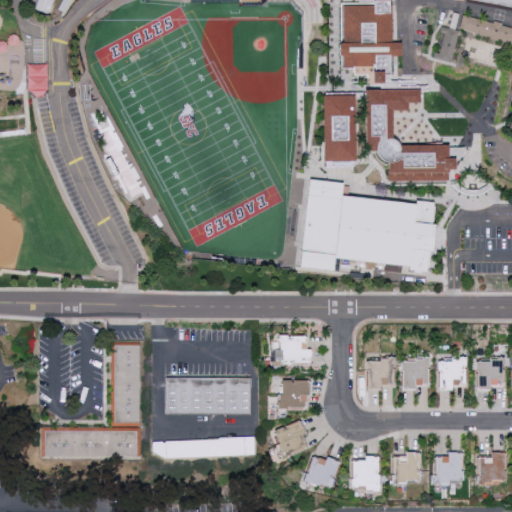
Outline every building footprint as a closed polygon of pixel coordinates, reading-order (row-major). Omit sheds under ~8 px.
[(53,0),(37,0),(35,10),(50,13),(53,0)] [(368,66),(368,83),(383,83),(383,74),(390,74),(389,56),(401,55),(400,42),(391,42),(390,1),(339,3),(341,67),(368,66)] [(511,41),(511,26),(461,17),(458,31),(511,41)] [(457,30),(441,27),(436,59),(452,62),(457,30)] [(47,94),(46,64),(26,64),(27,95),(47,94)] [(386,180),(447,180),(447,170),(454,170),(454,157),(448,157),(447,145),(393,145),(393,111),(407,111),(407,103),(420,103),(419,89),(364,90),(364,151),(377,151),(377,161),(386,161),(386,180)] [(354,95),(322,95),(323,161),(355,161),(354,95)] [(309,179),(344,183),(342,195),(435,205),(427,269),(335,259),(333,273),(299,269),(309,179)] [(310,336),(270,336),(270,367),(310,367),(310,336)] [(111,345),(138,345),(138,422),(111,422),(111,345)] [(365,357),(393,356),(393,388),(366,389),(365,357)] [(436,357),(465,356),(466,388),(437,389),(436,357)] [(504,356),(474,357),(475,390),(504,389),(504,356)] [(400,358),(428,357),(428,389),(401,389),(400,358)] [(164,378),(164,414),(250,413),(250,378),(164,378)] [(277,408),(277,379),(310,380),(310,408),(277,408)] [(299,419),(269,433),(280,458),(311,444),(299,419)] [(39,426),(138,428),(137,458),(38,456),(39,426)] [(151,441),(253,436),(254,456),(164,458),(151,451),(151,441)] [(420,450),(420,484),(392,484),(392,451),(420,450)] [(301,482),(312,451),(339,461),(327,492),(301,482)] [(461,451),(432,451),(432,485),(462,485),(461,451)] [(504,451),(476,451),(476,484),(504,484),(504,451)] [(378,454),(349,455),(350,496),(379,495),(378,454)]
